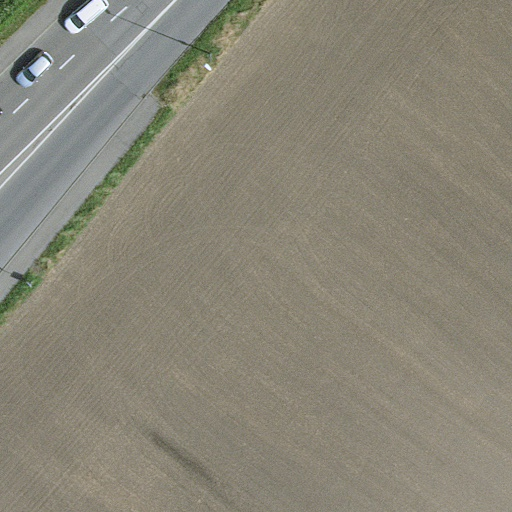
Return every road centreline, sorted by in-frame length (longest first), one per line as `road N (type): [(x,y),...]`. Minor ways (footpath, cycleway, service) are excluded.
road 1 (secondary): [(0,231),(204,0)]
road 2 (secondary): [(127,0),(0,127)]
